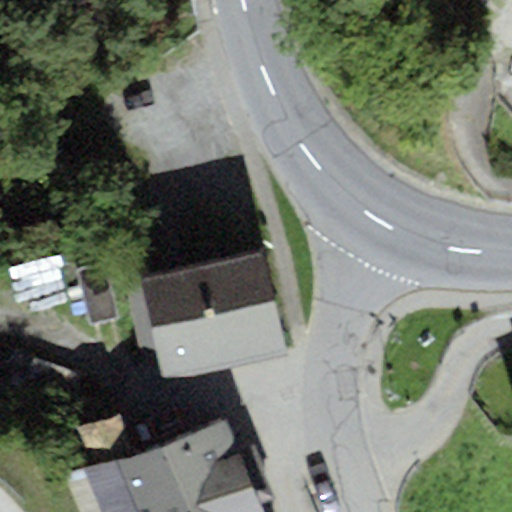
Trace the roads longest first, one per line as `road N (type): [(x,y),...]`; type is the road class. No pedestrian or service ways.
road 1 (secondary): [(244,0),(260,67),(298,142),(328,182),(374,220)]
road 2 (residential): [(346,477),(397,448),(416,403),(444,381),(471,338),(511,331)]
road 3 (unclassified): [(374,220),(330,350),(334,388)]
road 4 (secondary): [(374,220),(417,242),(511,254)]
road 5 (residential): [(334,388),(317,396),(290,445),(294,511)]
